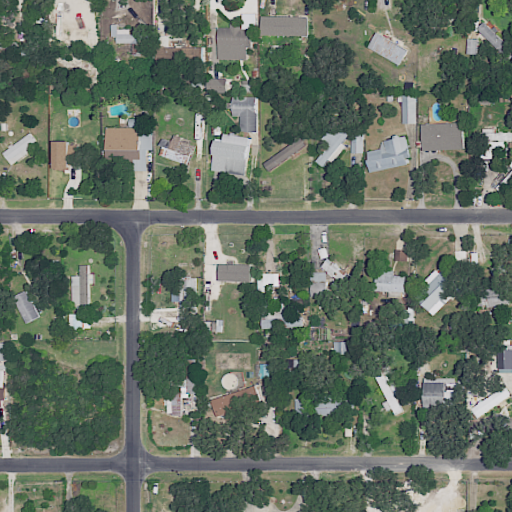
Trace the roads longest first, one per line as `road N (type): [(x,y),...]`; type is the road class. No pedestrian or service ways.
road 1 (residential): [(0,466),(511,465)]
road 2 (residential): [(0,214),(511,214)]
road 3 (residential): [(133,217),(133,511)]
